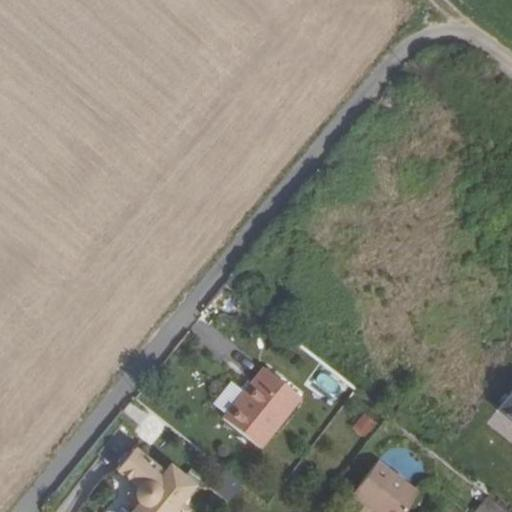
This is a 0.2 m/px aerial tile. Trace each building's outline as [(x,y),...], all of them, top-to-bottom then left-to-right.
[(261,371),(220,422),(256,452),(297,401),(261,371)] [(511,393),(498,411),(511,422),(511,393)] [(365,437),(376,422),(363,413),(352,427),(365,437)] [(137,506),(138,508),(134,511),(177,511),(182,506),(195,490),(170,469),(164,477),(135,453),(116,475),(137,491),(136,493),(135,494),(134,496),(134,497),(134,500),(134,502),(135,504),(136,505),(137,506)] [(404,511),(419,494),(377,462),(351,495),(372,511),(404,511)] [(507,511),(486,497),(474,511),(507,511)]
